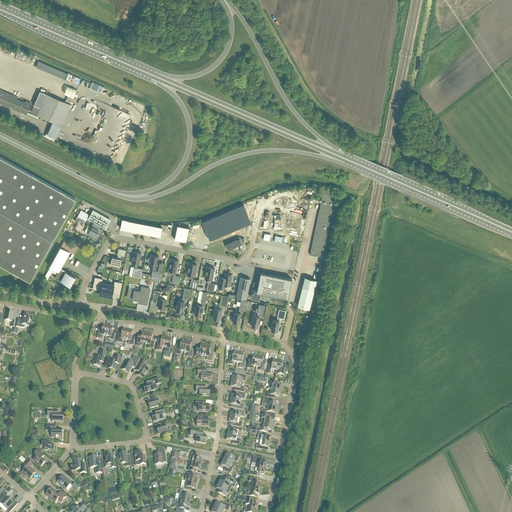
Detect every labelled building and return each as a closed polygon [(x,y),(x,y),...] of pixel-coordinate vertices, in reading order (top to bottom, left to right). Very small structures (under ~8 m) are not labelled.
[(39,62),(37,67),(66,76),(67,70),(39,62)] [(6,92),(0,89),(0,102),(9,106),(10,106),(13,107),(13,108),(27,114),(31,103),(26,101),(25,103),(17,99),(18,97),(14,95),(13,97),(5,93),(6,92)] [(31,112),(37,114),(53,121),(62,125),(71,104),(40,90),(31,112)] [(62,125),(53,121),(51,126),(48,132),(47,134),(56,137),(58,133),(60,130),(62,125)] [(0,264),(30,281),(76,199),(0,156),(0,264)] [(299,190),(294,215),(305,217),(310,193),(299,190)] [(322,257),(335,197),(322,194),(310,254),(322,257)] [(269,200),(267,209),(287,214),(289,204),(269,200)] [(243,203),(202,221),(209,240),(237,228),(234,219),(247,213),(243,203)] [(106,227),(108,223),(110,219),(93,209),(88,218),(94,222),(93,224),(93,223),(90,228),(91,228),(88,233),(97,238),(99,233),(100,234),(103,229),(100,227),(101,225),(106,227)] [(81,210),(78,215),(86,219),(89,214),(81,210)] [(160,236),(162,227),(122,219),(120,228),(160,236)] [(175,239),(186,241),(189,227),(177,225),(175,239)] [(242,250),(244,238),(238,237),(237,239),(226,244),(228,249),(236,246),(235,248),(242,250)] [(70,285),(75,276),(60,268),(70,251),(61,246),(50,266),(58,271),(55,277),(61,280),(60,281),(65,283),(70,285)] [(124,261),(126,250),(118,248),(117,255),(118,255),(117,258),(112,257),(110,264),(120,266),(121,260),(124,261)] [(139,264),(141,253),(133,251),(132,255),(133,255),(131,263),(134,263),(134,267),(135,267),(133,276),(141,278),(143,268),(137,267),(138,264),(139,264)] [(147,260),(147,261),(148,263),(149,263),(148,266),(153,267),(150,280),(160,282),(164,262),(158,261),(159,256),(151,255),(150,258),(149,257),(148,258),(147,259),(147,260)] [(176,272),(178,260),(170,259),(169,263),(170,263),(168,270),(171,271),(171,274),(173,275),(171,283),(178,284),(180,276),(175,275),(175,272),(176,272)] [(194,276),(197,264),(188,262),(188,267),(187,274),(190,275),(189,278),(191,279),(190,286),(197,288),(197,286),(198,280),(193,279),(194,276)] [(212,279),(215,268),(206,266),(205,270),(206,270),(204,278),(208,279),(207,282),(208,282),(207,290),(214,291),(215,283),(210,282),(211,279),(212,279)] [(50,267),(44,278),(47,279),(53,269),(50,267)] [(259,299),(259,297),(262,298),(267,299),(269,294),(288,298),(292,278),(268,274),(269,272),(266,271),(266,273),(260,272),(258,282),(254,281),(251,297),(259,299)] [(230,286),(232,275),(225,273),(224,278),(220,277),(218,287),(225,289),(225,285),(230,286)] [(246,298),(250,278),(240,276),(236,296),(246,298)] [(95,277),(92,289),(100,290),(99,294),(105,296),(108,283),(102,282),(102,278),(95,277)] [(309,308),(314,289),(316,280),(305,277),(302,286),(297,305),(309,308)] [(108,283),(105,296),(111,297),(112,293),(120,294),(122,282),(114,281),(114,285),(108,283)] [(147,304),(150,288),(141,287),(140,290),(138,290),(138,289),(138,288),(137,288),(136,288),(135,288),(134,289),(129,288),(127,297),(139,299),(138,302),(147,304)] [(189,299),(191,289),(184,287),(182,299),(178,298),(177,305),(176,305),(175,306),(174,307),(174,308),(174,309),(175,309),(176,310),(182,311),(184,301),(186,301),(186,298),(189,299)] [(158,306),(158,307),(158,308),(161,308),(162,307),(164,308),(166,299),(163,298),(163,295),(161,294),(161,291),(154,290),(153,298),(159,300),(158,306)] [(208,303),(210,292),(203,291),(200,303),(197,302),(195,309),(194,309),(194,310),(193,311),(193,312),(194,313),(195,314),(201,315),(203,305),(204,306),(205,302),(208,303)] [(226,307),(228,296),(221,295),(219,308),(215,308),(214,313),(213,313),(212,314),(211,315),(212,316),(212,317),(213,318),(219,319),(221,309),(223,309),(223,306),(226,307)] [(246,311),(248,300),(241,299),(239,310),(235,310),(234,317),(233,317),(232,317),(231,318),(231,319),(231,320),(232,321),(233,321),(239,323),(241,313),(242,313),(243,310),(246,311)] [(250,322),(250,323),(250,324),(250,325),(251,325),(257,327),(259,319),(259,317),(261,317),(261,314),(264,314),(265,313),(267,304),(263,303),(257,302),(256,302),(255,306),(254,310),(255,310),(254,312),(257,313),(257,314),(254,314),(252,321),(251,321),(250,321),(250,322)] [(284,318),(286,310),(279,309),(276,320),(273,319),(272,325),(271,325),(270,325),(269,326),(269,327),(269,328),(270,329),(271,329),(277,331),(280,317),(284,318)] [(13,328),(15,321),(12,321),(13,313),(7,312),(5,321),(11,323),(10,327),(13,328)] [(28,327),(31,317),(24,315),(23,321),(21,321),(18,321),(16,328),(23,329),(26,327),(28,327)] [(106,337),(108,326),(103,325),(102,332),(98,331),(97,339),(102,340),(103,336),(106,337)] [(108,326),(106,337),(109,337),(109,340),(111,340),(110,340),(114,341),(115,335),(112,334),(113,327),(108,326)] [(126,341),(128,330),(122,329),(121,336),(118,335),(116,343),(122,344),(123,340),(126,341)] [(128,330),(126,341),(128,341),(128,344),(130,344),(130,345),(133,346),(135,339),(131,338),(133,331),(128,330)] [(145,345),(147,334),(142,333),(142,336),(138,335),(136,347),(139,347),(139,346),(142,347),(142,344),(145,345)] [(147,334),(145,345),(148,345),(147,349),(150,349),(153,349),(154,343),(151,342),(152,335),(147,334)] [(165,349),(167,338),(162,337),(160,344),(157,343),(156,351),(159,351),(159,350),(161,351),(162,348),(165,349)] [(167,338),(165,349),(164,352),(172,354),(174,347),(171,346),(172,339),(167,338)] [(184,353),(186,342),(181,341),(180,348),(177,347),(175,355),(181,356),(181,352),(184,353)] [(186,342),(184,353),(187,353),(187,357),(192,358),(193,351),(190,350),(191,343),(186,342)] [(195,358),(200,359),(201,356),(204,357),(206,346),(201,345),(200,348),(197,348),(195,358)] [(206,346),(204,357),(207,357),(206,361),(211,362),(213,355),(210,354),(211,347),(206,346)] [(105,365),(106,360),(107,353),(100,352),(99,357),(98,357),(98,356),(97,356),(97,355),(96,355),(95,355),(95,356),(94,356),(94,358),(95,358),(94,362),(93,362),(92,363),(92,364),(92,365),(93,365),(93,366),(100,368),(101,364),(105,365)] [(237,363),(239,353),(234,352),(232,359),(229,358),(228,363),(228,365),(231,366),(233,366),(233,365),(234,363),(237,363)] [(239,353),(237,363),(240,364),(239,368),(244,369),(245,361),(243,361),(244,354),(239,353)] [(135,368),(140,360),(134,356),(130,363),(127,361),(122,370),(128,374),(132,367),(135,368)] [(256,367),(258,357),(253,356),(252,363),(248,362),(247,369),(253,370),(253,367),(256,367)] [(120,366),(121,359),(114,357),(113,362),(110,361),(108,369),(115,371),(117,365),(120,366)] [(258,357),(256,367),(259,368),(258,371),(264,372),(265,365),(262,365),(263,358),(258,357)] [(276,371),(278,361),(273,360),(271,367),(268,366),(267,374),(270,375),(271,370),(276,371)] [(147,374),(149,370),(145,368),(147,364),(141,361),(136,371),(139,373),(137,376),(143,379),(146,373),(147,374)] [(278,361),(276,371),(279,372),(278,375),(283,376),(285,370),(282,369),(283,362),(278,361)] [(211,381),(211,374),(206,373),(206,370),(198,370),(197,376),(201,377),(201,381),(211,381)] [(231,382),(241,384),(242,382),(245,382),(246,377),(239,376),(239,379),(232,377),(231,382)] [(144,386),(143,387),(145,394),(154,391),(157,390),(157,388),(156,386),(156,385),(160,384),(159,382),(159,380),(158,378),(156,379),(154,379),(151,380),(149,381),(147,381),(147,382),(146,382),(146,383),(147,385),(146,386),(145,386),(144,386)] [(241,387),(241,384),(231,382),(230,387),(237,389),(236,392),(244,393),(244,390),(243,390),(244,388),(241,387)] [(268,387),(268,390),(271,391),(281,393),(282,388),(281,387),(278,387),(279,384),(269,382),(268,387)] [(210,397),(210,390),(205,389),(205,386),(196,385),(196,392),(199,392),(199,397),(210,397)] [(280,398),(281,393),(271,391),(270,393),(267,393),(266,398),(273,399),(273,396),(280,398)] [(230,400),(241,402),(241,399),(244,400),(245,395),(239,393),(238,396),(231,395),(230,400)] [(157,400),(156,395),(150,397),(151,400),(152,400),(153,401),(147,403),(149,409),(160,407),(158,400),(157,400)] [(265,404),(264,407),(267,408),(278,410),(279,405),(272,403),(273,400),(266,399),(265,404)] [(240,405),(241,402),(230,400),(229,405),(236,407),(235,409),(243,411),(244,406),(240,405)] [(209,413),(209,406),(204,405),(205,402),(195,401),(195,408),(194,408),(194,409),(194,410),(194,411),(195,412),(196,413),(197,413),(197,414),(198,414),(199,414),(199,413),(209,413)] [(263,410),(262,415),(269,416),(270,414),(276,415),(277,415),(278,410),(267,408),(267,410),(263,410)] [(165,415),(164,413),(163,409),(154,412),(155,415),(151,416),(153,422),(163,420),(162,416),(165,415)] [(63,415),(57,415),(58,411),(48,411),(47,417),(52,417),(52,422),(63,423),(63,415)] [(229,418),(240,420),(240,417),(245,418),(245,415),(244,414),(244,412),(238,411),(237,414),(230,413),(229,418)] [(208,427),(208,420),(204,420),(205,417),(193,416),(193,420),(197,420),(196,427),(208,427)] [(262,424),(274,427),(275,422),(269,420),(269,417),(261,416),(261,419),(260,424),(262,424)] [(239,423),(240,420),(229,418),(228,423),(235,424),(234,427),(241,428),(242,423),(239,423)] [(273,432),(274,427),(262,424),(261,427),(260,427),(259,432),(266,434),(266,431),(273,432)] [(62,438),(62,430),(55,430),(55,426),(47,426),(46,431),(51,431),(51,438),(56,438),(56,437),(62,438)] [(165,426),(156,428),(158,435),(163,434),(164,437),(166,436),(172,434),(170,429),(166,430),(167,429),(166,427),(165,427),(165,426)] [(227,435),(237,437),(238,434),(241,435),(242,430),(235,428),(235,431),(228,430),(227,435)] [(205,444),(207,437),(203,436),(203,433),(191,430),(190,436),(196,438),(195,442),(205,444)] [(260,442),(271,444),(272,439),(265,437),(266,435),(258,433),(257,438),(261,439),(260,442)] [(237,440),(237,437),(227,435),(226,440),(233,442),(232,445),(239,446),(240,441),(237,440)] [(53,453),(54,447),(51,446),(52,443),(43,441),(41,446),(45,447),(44,451),(53,453)] [(271,444),(260,442),(256,441),(256,444),(257,444),(256,449),(262,451),(263,448),(270,449),(271,444)] [(155,465),(163,465),(163,464),(166,463),(165,451),(158,449),(157,453),(158,453),(159,455),(154,456),(155,465)] [(46,462),(42,459),(45,457),(38,451),(33,456),(36,458),(33,461),(41,468),(46,462)] [(135,462),(135,467),(139,466),(146,465),(145,456),(142,457),(141,452),(134,453),(135,462)] [(192,453),(190,463),(201,465),(202,460),(198,459),(199,455),(192,453)] [(127,458),(126,454),(119,455),(120,465),(125,464),(126,468),(131,467),(130,457),(127,458)] [(224,461),(232,464),(233,461),(237,463),(239,458),(232,454),(231,457),(227,455),(224,461)] [(112,461),(112,456),(104,456),(105,462),(105,468),(110,467),(111,469),(116,468),(115,460),(112,461)] [(90,469),(95,468),(96,474),(102,474),(101,461),(97,462),(97,457),(89,458),(90,469)] [(255,468),(264,470),(265,464),(259,463),(260,459),(253,457),(251,467),(255,468)] [(80,474),(87,474),(86,466),(85,464),(82,465),(81,460),(74,461),(75,465),(70,465),(71,472),(79,471),(80,474)] [(30,480),(36,473),(30,468),(33,466),(27,461),(22,467),(24,468),(24,471),(22,473),(26,477),(30,480)] [(230,468),(232,464),(224,461),(221,466),(225,468),(224,471),(230,474),(233,469),(230,468)] [(200,471),(201,465),(190,463),(188,468),(188,471),(195,473),(196,470),(200,471)] [(263,475),(264,470),(255,468),(254,473),(249,472),(248,475),(256,477),(257,474),(263,475)] [(185,482),(197,484),(198,479),(194,478),(195,475),(187,473),(185,482)] [(66,490),(71,484),(63,477),(57,482),(66,490)] [(221,480),(219,485),(228,489),(230,490),(232,487),(234,488),(236,483),(226,478),(224,481),(221,480)] [(252,483),(251,488),(260,490),(261,484),(255,483),(255,480),(249,479),(249,482),(252,483)] [(190,491),(190,489),(196,490),(197,484),(185,482),(183,490),(190,491)] [(228,489),(219,485),(216,490),(219,491),(218,494),(229,499),(230,496),(228,495),(229,493),(230,490),(228,489)] [(260,490),(251,488),(249,488),(248,493),(245,492),(244,496),(257,498),(257,495),(259,495),(260,490)] [(58,495),(56,494),(56,493),(51,489),(46,495),(55,504),(58,500),(61,503),(66,498),(61,493),(59,496),(58,495)] [(180,492),(178,500),(190,503),(191,497),(186,496),(186,493),(180,492)] [(4,507),(10,500),(6,497),(8,495),(6,493),(0,499),(0,504),(4,507)] [(244,508),(256,510),(257,505),(255,504),(256,501),(244,499),(243,502),(245,502),(244,508)] [(10,500),(4,507),(7,510),(6,511),(11,511),(18,504),(15,502),(14,504),(10,500)] [(190,503),(178,500),(177,503),(174,503),(173,508),(186,511),(187,508),(189,508),(190,508),(191,505),(189,505),(190,503)] [(157,511),(164,511),(167,511),(164,502),(155,505),(156,508),(157,511)] [(228,511),(230,507),(224,503),(222,506),(216,504),(214,509),(220,511),(223,511),(224,510),(228,511)]
